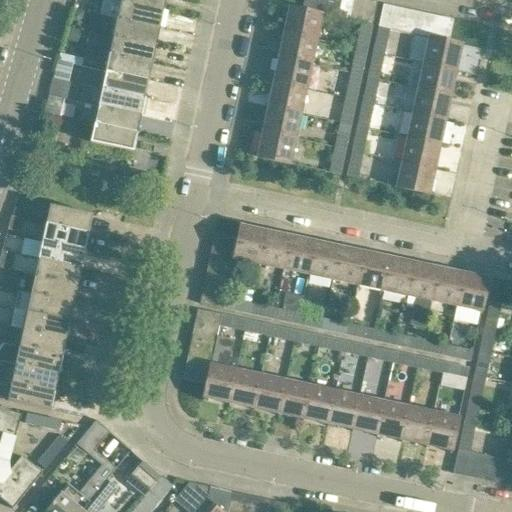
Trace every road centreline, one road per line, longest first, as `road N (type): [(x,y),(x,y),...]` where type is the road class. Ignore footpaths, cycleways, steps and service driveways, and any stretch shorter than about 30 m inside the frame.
road 1 (residential): [(480,511),(182,448),(152,424)]
road 2 (residential): [(182,246),(136,236),(100,409),(127,430),(152,424)]
road 3 (unclassified): [(466,253),(194,194)]
road 4 (residential): [(194,194),(236,0)]
road 5 (residential): [(152,424),(149,402),(182,246)]
road 6 (residential): [(0,146),(43,0)]
road 7 (unclassified): [(496,108),(466,253)]
